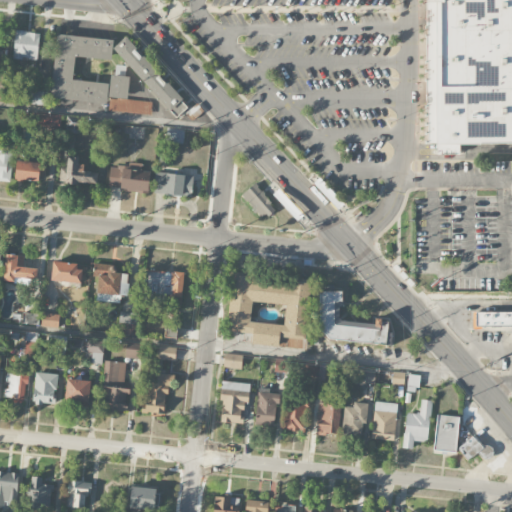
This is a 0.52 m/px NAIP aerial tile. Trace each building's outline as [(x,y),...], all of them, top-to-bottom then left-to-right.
[(429,144),(511,143),(511,0),(428,0),(428,12),(429,93),(429,144)] [(13,59),(38,60),(39,32),(15,31),(13,59)] [(51,99),(108,104),(107,111),(150,115),(151,102),(127,100),(129,76),(111,75),(110,84),(73,81),(75,57),(111,60),(113,40),(57,35),(51,99)] [(188,107),(128,36),(114,48),(174,118),(188,107)] [(49,92),(31,91),(30,105),(48,105),(49,92)] [(60,128),(61,115),(35,114),(35,127),(60,128)] [(166,143),(184,143),(184,128),(167,128),(166,143)] [(0,181),(10,182),(13,147),(0,145),(0,181)] [(97,184),(98,172),(84,172),(84,160),(62,159),(61,183),(97,184)] [(15,178),(44,181),(46,164),(16,161),(15,178)] [(110,166),(108,188),(148,192),(150,171),(141,170),(142,164),(131,163),(130,168),(110,166)] [(156,172),(153,192),(191,197),(194,176),(156,172)] [(255,184),(242,196),(254,210),(253,211),(255,214),(257,212),(261,217),(267,212),(270,214),(274,211),(269,205),(272,203),(255,184)] [(25,256),(6,255),(5,280),(37,281),(38,268),(24,267),(25,256)] [(79,282),(80,263),(52,262),(51,281),(79,282)] [(96,301),(119,303),(120,295),(126,296),(129,274),(114,273),(115,265),(94,263),(93,276),(98,277),(96,301)] [(183,273),(145,271),(143,303),(182,305),(183,273)] [(252,334),(251,343),(278,346),(279,336),(305,339),(306,326),(312,280),(256,273),(233,271),(226,331),(252,334)] [(340,293),(320,292),(320,328),(329,338),(378,343),(378,341),(386,342),(388,323),(381,322),(382,319),(377,319),(376,324),(343,321),(340,318),(340,293)] [(118,335),(136,336),(137,313),(119,312),(118,335)] [(511,312),(474,312),(474,330),(511,330),(511,312)] [(60,315),(43,313),(41,326),(58,329),(60,315)] [(24,325),(38,324),(37,314),(23,316),(24,325)] [(164,337),(176,337),(177,327),(165,326),(164,337)] [(35,358),(36,342),(24,341),(23,357),(35,358)] [(91,363),(102,364),(103,341),(87,341),(86,353),(92,353),(91,363)] [(175,360),(176,347),(159,346),(158,359),(175,360)] [(126,349),(126,358),(144,359),(145,350),(126,349)] [(243,356),(225,354),(224,369),(242,371),(243,356)] [(275,360),(286,361),(284,373),(273,371),(275,360)] [(102,411),(125,412),(128,362),(104,361),(102,411)] [(310,363),(318,364),(316,378),(309,377),(310,363)] [(327,364),(319,364),(318,380),(326,381),(327,364)] [(376,371),(356,369),(355,384),(363,385),(369,384),(375,384),(376,371)] [(405,373),(393,372),(392,383),(404,384),(405,373)] [(56,404),(57,374),(34,373),(33,404),(56,404)] [(27,375),(7,374),(7,389),(5,388),(4,398),(25,399),(27,375)] [(420,376),(408,375),(407,392),(415,392),(416,387),(419,388),(420,376)] [(65,401),(77,401),(77,402),(90,402),(90,380),(66,380),(65,401)] [(250,384),(222,381),(219,400),(223,400),(220,423),(245,426),(250,384)] [(280,394),(258,392),(255,425),(273,427),(276,404),(279,404),(280,394)] [(309,400),(287,398),(285,430),(291,430),(291,432),(300,432),(300,428),(306,428),(309,400)] [(432,401),(421,400),(420,413),(416,412),(416,414),(407,413),(403,448),(412,449),(413,440),(427,442),(432,401)] [(398,404),(376,401),(371,439),(393,441),(398,404)] [(369,404),(355,402),(354,407),(344,406),(342,429),(362,431),(362,425),(366,426),(369,404)] [(319,403),(341,405),(338,434),(335,434),(334,436),(325,435),(325,437),(319,436),(319,435),(316,435),(319,403)] [(437,415),(434,452),(455,454),(459,417),(437,415)] [(472,436),(458,449),(467,460),(478,453),(483,460),(484,460),(486,460),(488,460),(489,460),(491,459),(492,457),(492,456),(493,454),(492,453),(492,451),(492,449),(491,447),(490,447),(489,446),(487,446),(486,446),(485,446),(484,446),(483,447),(472,436)] [(0,508),(17,509),(18,473),(0,471),(0,508)] [(50,508),(51,485),(41,484),(42,477),(30,476),(28,506),(50,508)] [(67,506),(79,507),(80,497),(89,498),(90,482),(68,481),(67,506)] [(155,511),(157,489),(132,486),(129,508),(155,511)] [(231,495),(225,494),(225,498),(216,497),(213,511),(238,511),(240,498),(231,497),(231,495)] [(247,499),(245,511),(268,511),(269,502),(247,499)]
